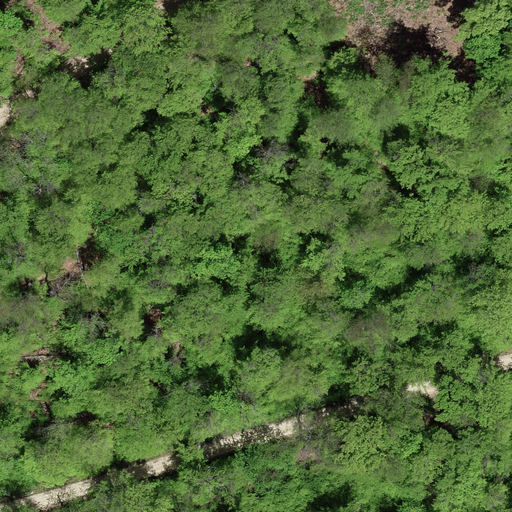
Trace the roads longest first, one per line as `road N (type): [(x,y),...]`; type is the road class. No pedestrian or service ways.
road 1 (track): [(511,363),(4,511)]
road 2 (track): [(0,115),(180,0)]
